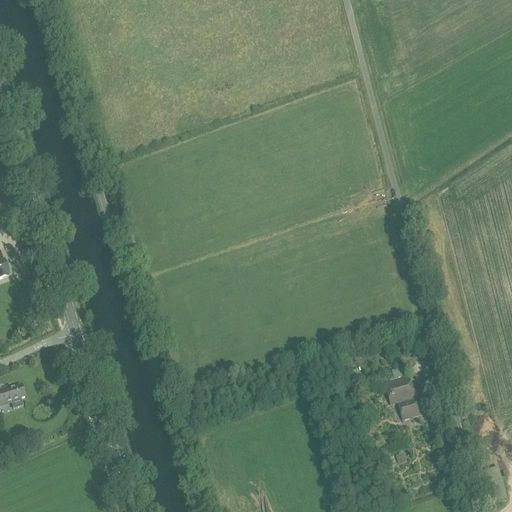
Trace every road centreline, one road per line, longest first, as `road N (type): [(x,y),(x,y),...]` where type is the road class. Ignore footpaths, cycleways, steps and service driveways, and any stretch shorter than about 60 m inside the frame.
road 1 (unclassified): [(478,511),(346,0)]
road 2 (secondary): [(75,332),(0,94)]
road 3 (secondary): [(131,511),(75,332)]
